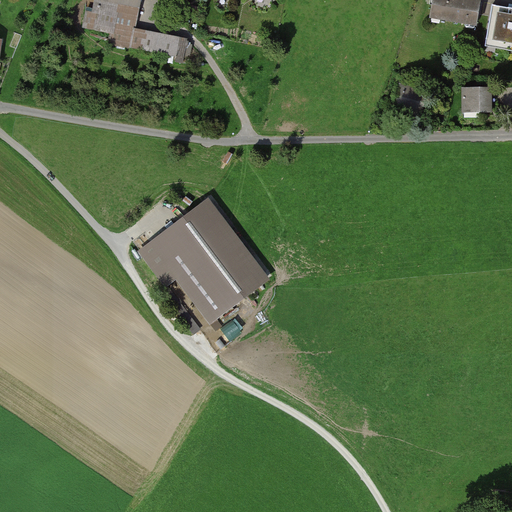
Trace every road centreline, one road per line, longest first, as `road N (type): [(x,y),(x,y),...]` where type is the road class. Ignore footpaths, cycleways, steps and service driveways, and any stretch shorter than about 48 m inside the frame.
road 1 (track): [(0,133),(120,251),(187,345),(340,438),(391,511)]
road 2 (residential): [(511,134),(227,141),(0,107)]
